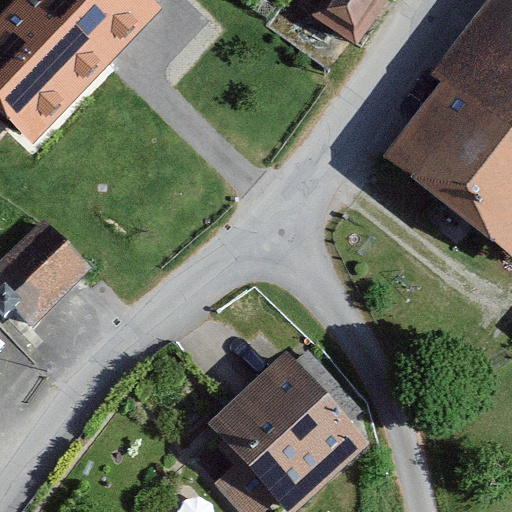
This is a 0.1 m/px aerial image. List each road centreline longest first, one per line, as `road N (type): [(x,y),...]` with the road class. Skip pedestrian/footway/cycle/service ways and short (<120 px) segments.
road 1 (unclassified): [(423,0),(312,174),(269,224),(90,387),(0,510)]
road 2 (track): [(422,511),(405,443),(368,364),(269,224)]
